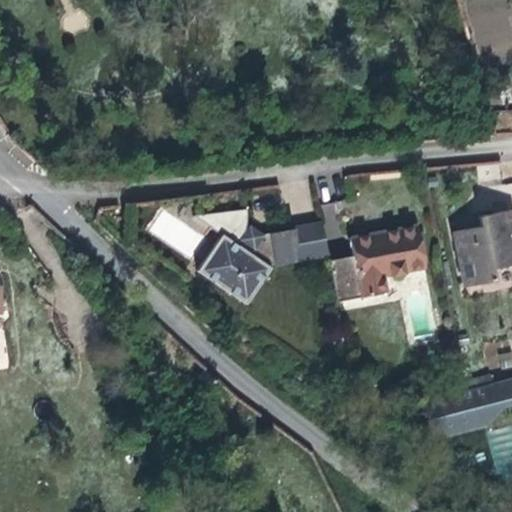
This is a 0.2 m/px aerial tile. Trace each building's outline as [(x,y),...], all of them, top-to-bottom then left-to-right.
[(68,10),(57,14),(63,30),(84,25),(76,7),(68,10)] [(321,204),(326,239),(344,237),(339,202),(321,204)] [(326,265),(324,253),(320,234),(260,245),(252,228),(243,208),(200,216),(220,231),(198,266),(259,306),(275,275),(326,265)] [(511,270),(511,213),(490,218),(479,221),(481,232),(454,237),(464,293),(496,288),(494,274),(511,270)] [(425,277),(416,234),(363,245),(324,253),(326,265),(332,294),(358,289),(361,308),(385,303),(381,282),(387,281),(388,288),(403,285),(402,282),(425,277)] [(511,386),(423,409),(432,444),(479,432),(476,419),(510,411),(511,418),(511,386)]
